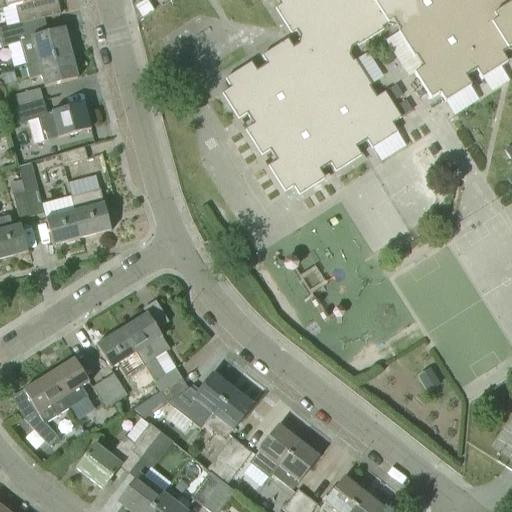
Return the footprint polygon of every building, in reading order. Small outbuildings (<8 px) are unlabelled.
[(0,0),(0,11),(3,11),(8,10),(8,11),(17,10),(20,25),(32,22),(60,16),(56,0),(0,0)] [(511,0),(277,0),(282,7),(277,11),(293,35),(297,32),(301,38),(297,40),(300,44),(298,45),(299,47),(294,50),(288,41),(263,58),(268,66),(257,73),(252,65),(227,81),(233,90),(223,96),(239,121),(248,115),(256,127),(247,132),(263,156),(271,151),(278,162),(269,168),(285,193),(295,186),(301,196),(325,180),(321,172),(331,165),(336,173),(361,156),(356,149),(368,142),(373,149),(398,133),(393,126),(401,120),(384,95),(377,100),(370,89),(372,87),(355,63),(353,64),(350,59),(352,57),(348,52),(357,45),(359,47),(390,26),(389,25),(393,22),(400,33),(398,35),(414,60),(417,58),(425,70),(416,76),(431,100),(441,94),(447,104),(472,88),(466,79),(477,72),(483,80),(508,65),(502,55),(511,49),(511,0)] [(26,67),(71,55),(64,30),(36,37),(32,22),(20,25),(7,28),(0,30),(0,37),(3,49),(20,45),(25,65),(26,67)] [(71,55),(26,67),(29,81),(42,77),(45,89),(77,80),(71,55)] [(39,91),(16,97),(19,109),(42,103),(39,91)] [(19,109),(10,111),(2,113),(5,125),(37,117),(44,143),(91,131),(84,105),(45,115),(42,103),(19,109)] [(84,149),(64,154),(60,155),(64,167),(87,161),(84,149)] [(26,194),(38,191),(32,166),(20,168),(26,194)] [(26,194),(32,218),(44,215),(38,191),(26,194)] [(74,212),(82,241),(111,233),(100,191),(99,191),(71,198),(75,212),(74,212)] [(20,221),(32,218),(26,194),(14,197),(20,221)] [(53,248),(82,241),(74,212),(45,220),(53,248)] [(0,219),(0,261),(28,255),(20,226),(12,228),(9,217),(0,219)] [(161,393),(182,380),(175,370),(165,376),(155,360),(169,351),(147,315),(121,331),(136,355),(137,354),(161,393)] [(111,371),(136,355),(121,331),(96,347),(111,371)] [(48,376),(69,410),(71,409),(72,410),(87,400),(86,399),(88,398),(82,389),(89,385),(74,360),(48,376)] [(205,426),(233,390),(212,374),(196,395),(190,390),(188,391),(182,380),(161,393),(167,404),(201,431),(205,426)] [(45,425),(69,410),(48,376),(23,392),(38,417),(38,416),(41,421),(31,430),(49,448),(58,439),(45,425)] [(103,382),(116,403),(127,397),(114,376),(103,382)] [(105,410),(116,403),(103,382),(92,389),(105,410)] [(233,390),(205,426),(225,442),(253,406),(233,390)] [(133,430),(141,436),(149,427),(141,420),(133,430)] [(128,474),(160,434),(150,425),(149,427),(141,436),(134,446),(126,439),(125,438),(110,457),(96,446),(76,470),(102,490),(120,467),(128,474)] [(272,476),(299,442),(278,426),(249,464),(251,465),(267,477),(269,479),(272,476)] [(129,511),(150,511),(164,495),(152,485),(160,475),(159,475),(153,469),(173,444),(160,434),(128,474),(137,481),(119,504),(129,511)] [(216,479),(242,447),(232,439),(206,471),(210,474),(216,479)] [(272,476),(291,491),(298,484),(299,484),(319,458),(299,442),(272,476)] [(223,484),(226,487),(251,455),(242,447),(216,479),(223,484)] [(223,484),(216,479),(210,474),(190,498),(203,508),(223,484)] [(350,511),(365,494),(344,478),(317,511),(350,511)] [(220,511),(235,494),(226,487),(223,484),(203,508),(207,511),(220,511)] [(164,495),(150,511),(186,511),(176,504),(181,498),(169,488),(164,495)] [(297,511),(308,498),(298,491),(295,494),(283,510),(285,511),(297,511)] [(350,511),(383,511),(385,511),(365,494),(350,511)] [(308,498),(297,511),(313,511),(318,506),(308,498)]
